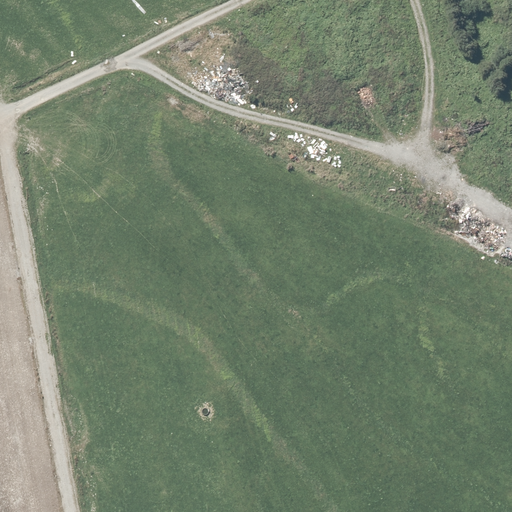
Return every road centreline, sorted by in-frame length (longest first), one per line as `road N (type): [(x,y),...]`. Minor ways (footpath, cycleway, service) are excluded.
road 1 (track): [(1,114),(76,511)]
road 2 (track): [(0,114),(248,0)]
